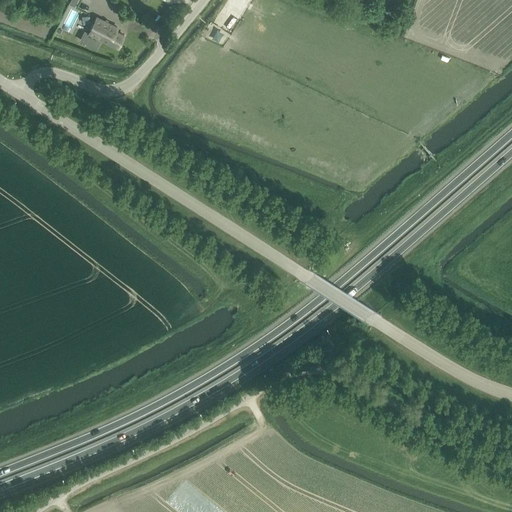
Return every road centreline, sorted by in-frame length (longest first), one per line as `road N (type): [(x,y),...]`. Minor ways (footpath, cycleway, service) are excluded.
road 1 (trunk): [(511,135),(286,326),(194,386),(0,475)]
road 2 (trunk): [(0,487),(121,439),(251,366),(511,154)]
road 3 (unclassified): [(511,395),(365,314),(18,94)]
road 4 (unclassified): [(35,511),(296,371),(350,377),(438,430),(511,458)]
road 5 (unclassified): [(18,94),(45,72),(118,90),(203,0)]
